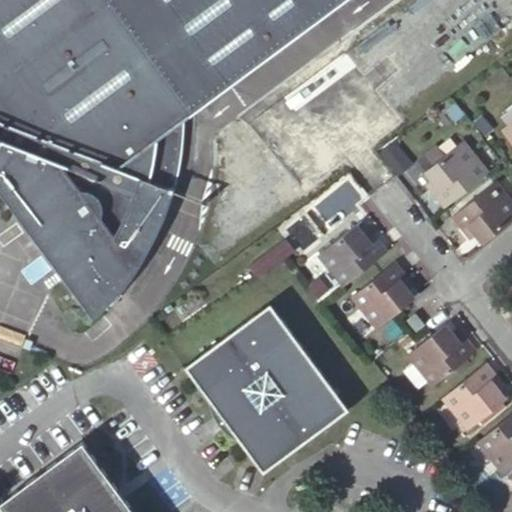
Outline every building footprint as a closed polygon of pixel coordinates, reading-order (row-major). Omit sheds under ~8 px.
[(0,0),(0,119),(13,125),(173,189),(179,169),(182,148),(184,133),(185,118),(348,0),(0,0)] [(173,189),(13,125),(7,140),(167,205),(173,189)] [(161,222),(167,205),(7,140),(0,137),(0,190),(93,316),(109,303),(126,285),(142,262),(152,242),(161,222)] [(441,188),(459,212),(501,178),(476,147),(444,173),(450,181),(445,184),(441,188)] [(439,176),(445,184),(450,181),(444,173),(439,176)] [(495,237),(502,245),(511,236),(511,192),(507,186),(467,220),(485,244),(491,240),(495,237)] [(372,243),(376,240),(370,233),(367,236),(372,243)] [(334,262),(358,292),(399,260),(381,236),(376,240),(372,243),(367,236),(334,262)] [(491,240),(497,248),(502,245),(495,237),(491,240)] [(390,334),(423,309),(417,302),(421,298),(426,294),(407,270),(366,303),(390,334)] [(423,309),(426,306),(421,298),(417,302),(423,309)] [(201,375),(224,406),(227,409),(238,412),(254,433),(254,447),(255,447),(279,480),(365,416),(288,310),(201,375)] [(466,340),(460,332),(455,335),(462,343),(466,340)] [(455,335),(423,360),(448,392),(489,359),(471,337),(466,340),(462,343),(455,335)] [(511,387),(499,371),(457,404),(482,435),(511,411),(511,405),(509,401),(511,398),(511,387)] [(227,409),(224,406),(225,412),(225,417),(227,423),(229,427),(236,437),(242,442),(254,447),(254,433),(238,412),(227,409)] [(511,431),(492,447),(511,471),(511,431)] [(16,511),(145,511),(99,449),(15,510),(16,511)]
